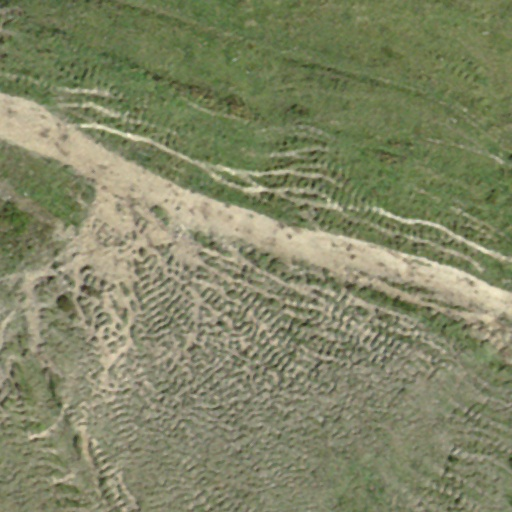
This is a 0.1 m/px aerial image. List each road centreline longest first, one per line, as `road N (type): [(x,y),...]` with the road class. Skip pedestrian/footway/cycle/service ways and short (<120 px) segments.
road 1 (track): [(0,79),(511,297)]
road 2 (track): [(103,511),(0,328)]
